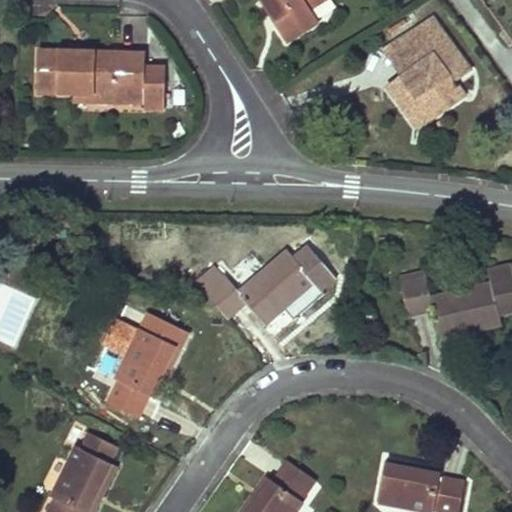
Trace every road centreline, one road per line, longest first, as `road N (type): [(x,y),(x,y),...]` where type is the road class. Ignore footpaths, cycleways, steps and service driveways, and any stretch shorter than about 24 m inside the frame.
road 1 (residential): [(172,511),(247,406),(279,383),(313,373),(389,375),(441,393),(511,462)]
road 2 (residential): [(251,177),(511,206)]
road 3 (residential): [(0,172),(251,177)]
road 4 (residential): [(173,0),(250,116),(251,177)]
